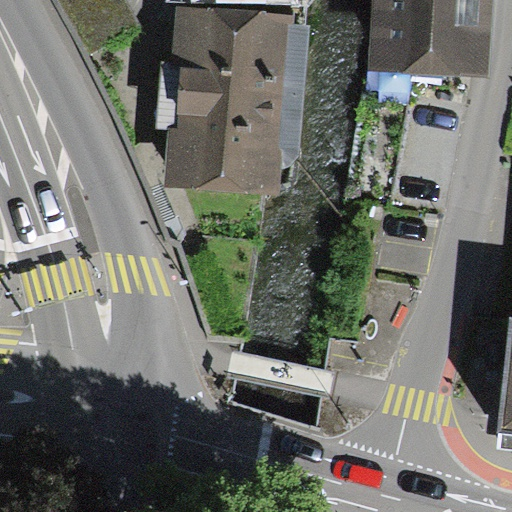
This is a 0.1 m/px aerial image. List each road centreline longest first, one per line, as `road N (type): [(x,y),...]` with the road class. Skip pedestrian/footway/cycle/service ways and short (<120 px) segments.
road 1 (residential): [(392,509),(405,404),(466,214),(511,23)]
road 2 (primary): [(98,443),(105,340),(99,273),(51,135),(0,25)]
road 3 (tertiary): [(392,509),(98,443)]
